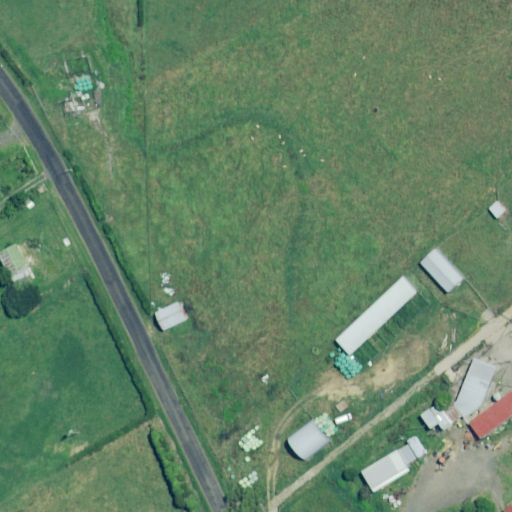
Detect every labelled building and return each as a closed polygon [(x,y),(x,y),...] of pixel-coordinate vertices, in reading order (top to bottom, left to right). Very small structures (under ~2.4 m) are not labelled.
[(509,212),(500,202),(491,210),(500,220),(509,212)] [(42,264),(30,240),(1,255),(18,289),(36,280),(31,270),(42,264)] [(468,280),(439,250),(424,264),(452,295),(468,280)] [(422,293),(407,277),(339,340),(354,357),(422,293)] [(192,320),(184,303),(159,314),(167,332),(192,320)] [(478,360),(459,402),(446,413),(438,404),(422,417),(438,432),(444,426),(450,433),(481,413),(500,369),(478,360)] [(511,420),(511,395),(472,424),(484,441),(511,420)] [(332,442),(317,422),(292,441),(306,461),(332,442)] [(420,459),(412,445),(365,472),(377,493),(413,472),(409,466),(420,459)]
